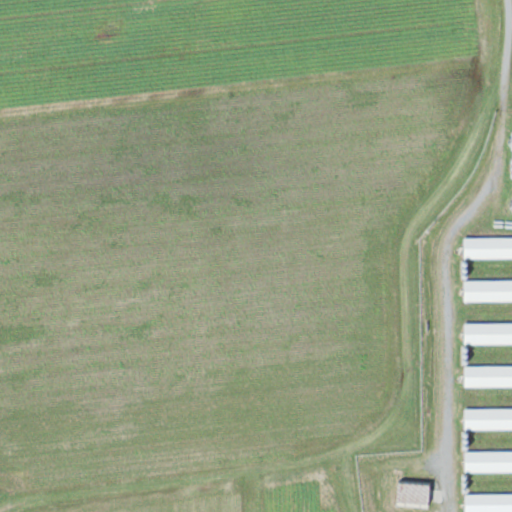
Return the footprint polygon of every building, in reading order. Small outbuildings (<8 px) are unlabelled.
[(511,236),(465,237),(465,258),(511,257),(511,236)] [(511,280),(466,280),(466,300),(511,300),(511,280)] [(511,323),(466,323),(466,343),(511,343),(511,323)] [(511,386),(511,365),(466,365),(466,386),(511,386)] [(511,428),(511,408),(466,408),(466,428),(511,428)] [(466,472),(511,471),(511,450),(466,451),(466,472)] [(511,511),(511,493),(466,494),(466,511),(511,511)]
